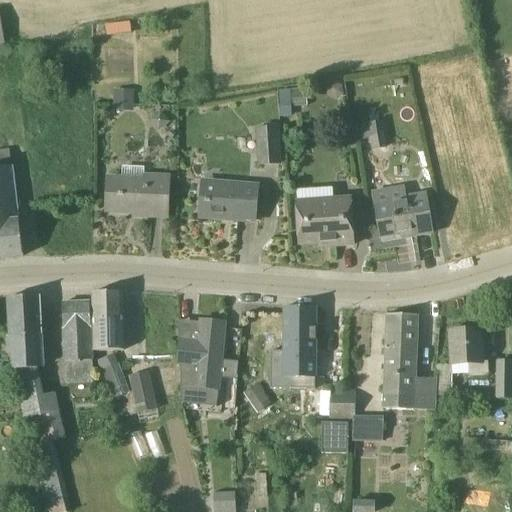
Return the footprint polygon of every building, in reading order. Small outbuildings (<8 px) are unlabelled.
[(129,23),(106,26),(108,38),(130,34),(129,23)] [(280,109),(291,108),(307,107),(306,90),(279,91),(280,109)] [(134,112),(134,91),(114,91),(113,112),(134,112)] [(369,138),(370,148),(388,146),(385,121),(354,125),(356,140),(369,138)] [(277,129),(257,130),(259,166),(279,165),(277,129)] [(10,153),(0,154),(0,260),(23,257),(19,221),(18,221),(10,153)] [(169,178),(144,177),(144,168),(125,167),(122,170),(122,180),(108,179),(106,212),(143,214),(142,217),(167,218),(169,178)] [(258,186),(202,181),(199,220),(224,222),(224,219),(255,222),(258,186)] [(426,195),(405,199),(406,203),(375,208),(380,239),(411,234),(412,238),(432,235),(426,195)] [(351,200),(297,204),(300,245),(330,243),(330,247),(354,246),(351,200)] [(122,293),(92,294),(94,352),(124,352),(122,293)] [(12,363),(14,371),(38,370),(43,369),(39,297),(7,299),(10,337),(6,338),(12,363)] [(90,299),(62,300),(65,385),(93,383),(90,299)] [(316,309),(284,308),(284,388),(303,388),(303,379),(316,379),(316,309)] [(418,316),(387,315),(383,410),(435,412),(435,397),(436,380),(415,379),(418,316)] [(219,391),(224,337),(225,324),(201,321),(199,343),(179,341),(177,365),(181,366),(180,376),(200,378),(199,389),(219,391)] [(489,378),(488,363),(483,363),(481,337),(481,331),(474,331),(464,332),(462,330),(456,331),(455,332),(450,333),(452,365),(437,366),(436,380),(435,397),(452,397),(452,375),(469,375),(469,378),(489,378)] [(129,394),(114,356),(99,361),(113,399),(129,394)] [(511,399),(511,363),(497,363),(496,399),(511,399)] [(44,397),(38,370),(14,371),(25,422),(45,511),(70,511),(71,511),(54,443),(66,439),(56,393),(44,397)] [(136,405),(138,415),(158,411),(155,401),(149,373),(130,377),(136,405)] [(242,394),(257,415),(272,404),(257,383),(242,394)] [(331,392),(331,420),(355,421),(356,392),(331,392)] [(348,425),(323,424),(323,453),(332,453),(348,453),(348,425)] [(488,440),(465,438),(464,449),(487,451),(488,440)] [(268,497),(266,475),(255,476),(257,498),(268,497)] [(375,511),(376,501),(353,499),(352,511),(375,511)] [(214,511),(235,511),(235,503),(214,503),(214,511)]
